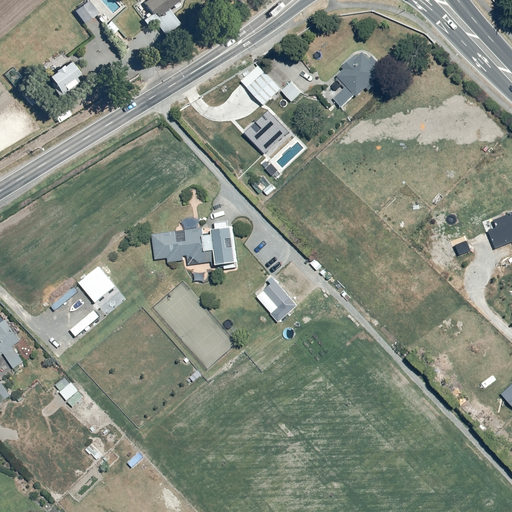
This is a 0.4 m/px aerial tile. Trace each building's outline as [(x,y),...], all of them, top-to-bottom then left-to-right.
[(181,24),(170,9),(182,0),(146,0),(144,2),(153,14),(143,19),(147,26),(155,21),(165,35),(181,24)] [(91,19),(98,14),(99,14),(90,1),(76,11),(85,24),(91,19)] [(50,84),(61,98),(81,85),(76,77),(80,75),(64,52),(41,66),(53,82),(50,84)] [(334,99),(343,106),(356,95),(358,97),(383,73),(377,65),(380,63),(373,56),(371,59),(364,53),(339,76),(349,87),(334,99)] [(263,105),(280,89),(259,66),(241,81),(263,105)] [(302,93),(291,81),(281,90),(292,102),(302,93)] [(27,87),(19,94),(29,106),(37,99),(27,87)] [(269,110),(245,132),(265,153),(289,131),(269,110)] [(272,183),(262,192),(267,197),(277,188),(272,183)] [(487,231),(494,249),(511,241),(511,212),(493,220),(496,227),(487,231)] [(203,227),(152,234),(156,260),(168,258),(168,262),(188,259),(190,264),(217,260),(218,265),(238,262),(233,227),(230,227),(229,221),(217,223),(218,228),(212,229),(213,234),(205,235),(203,227)] [(300,305),(275,275),(268,281),(271,284),(257,296),(279,323),(300,305)] [(0,356),(4,353),(15,368),(25,361),(15,346),(22,341),(7,319),(0,324),(0,356)] [(85,397),(66,375),(56,384),(62,391),(61,392),(74,407),(85,397)] [(0,403),(12,396),(1,379),(0,379),(0,403)] [(511,383),(501,394),(511,405),(511,383)]
